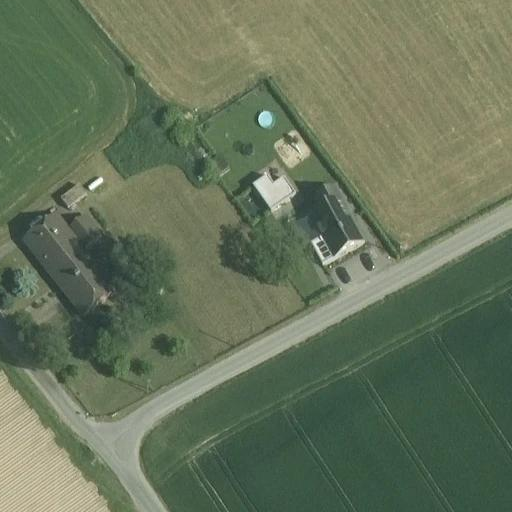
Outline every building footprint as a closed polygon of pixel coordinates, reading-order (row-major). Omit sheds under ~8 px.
[(268,178),(254,188),(272,214),(297,197),(285,180),(274,187),(268,178)] [(80,187),(61,201),(68,210),(87,196),(80,187)] [(335,191),(321,199),(327,209),(341,202),(335,191)] [(327,209),(311,218),(323,241),(313,246),(323,266),(364,244),(341,202),(327,209)] [(87,219),(68,234),(83,253),(102,239),(87,219)] [(68,234),(57,220),(26,244),(84,317),(115,294),(83,253),(68,234)]
